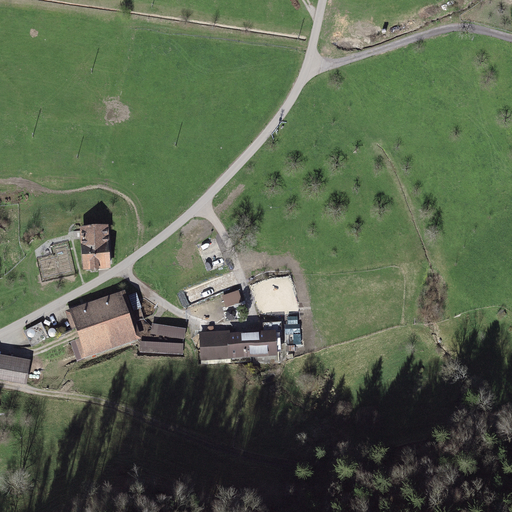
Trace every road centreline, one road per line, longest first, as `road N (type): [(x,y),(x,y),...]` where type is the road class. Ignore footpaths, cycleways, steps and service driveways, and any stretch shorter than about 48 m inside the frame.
road 1 (track): [(0,388),(93,400),(308,471),(511,424)]
road 2 (unclassified): [(0,334),(122,271),(231,172),(309,71),(325,0)]
road 3 (track): [(511,40),(457,26),(309,71)]
